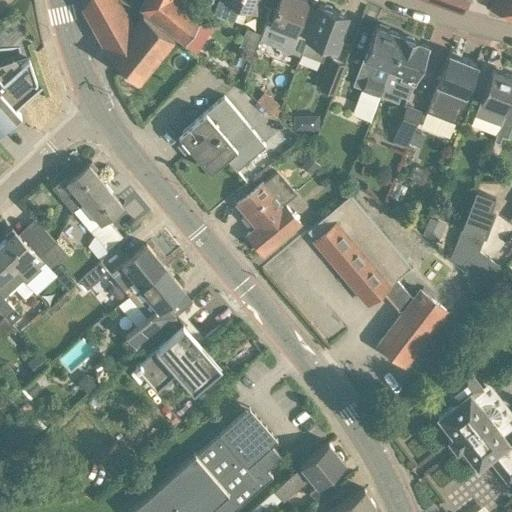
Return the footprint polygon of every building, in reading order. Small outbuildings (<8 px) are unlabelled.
[(82,0),(83,5),(109,54),(137,82),(171,38),(142,14),(133,24),(114,0),(82,0)] [(144,0),(141,8),(185,43),(200,20),(168,1),(169,0),(144,0)] [(216,0),(212,13),(234,21),(239,6),(258,14),(263,0),(216,0)] [(278,0),(270,24),(295,33),(306,0),(278,0)] [(434,0),(435,0),(462,10),(468,0),(467,0),(434,0)] [(511,0),(494,0),(490,9),(511,16),(511,0)] [(323,5),(319,4),(300,56),(318,63),(323,50),(336,54),(343,34),(338,32),(345,14),(332,9),(331,6),(326,4),(323,5)] [(212,28),(200,20),(185,43),(183,46),(195,54),(212,28)] [(369,122),(383,84),(401,35),(398,34),(396,32),(391,30),(389,30),(375,25),(357,74),(365,77),(351,115),(369,122)] [(401,35),(383,84),(402,91),(400,96),(408,98),(428,45),(414,40),(412,37),(407,35),(405,36),(401,35)] [(463,107),(468,95),(465,94),(477,64),(448,53),(426,111),(455,122),(461,106),(463,107)] [(332,94),(344,63),(331,58),(320,89),(332,94)] [(37,83),(29,59),(3,83),(0,79),(0,128),(8,121),(10,124),(21,115),(15,109),(41,85),(40,84),(38,86),(36,84),(37,83)] [(501,123),(511,92),(511,76),(492,69),(475,113),(500,123),(501,123)] [(264,91),(256,101),(276,118),(280,105),(264,91)] [(511,92),(501,123),(500,123),(496,135),(493,141),(499,143),(502,136),(506,138),(511,123),(511,92)] [(207,112),(183,132),(185,135),(178,142),(184,150),(188,146),(208,171),(225,157),(237,172),(259,153),(267,147),(225,97),(207,112)] [(407,147),(420,111),(407,106),(394,142),(407,147)] [(413,130),(408,143),(419,147),(424,134),(413,130)] [(299,164),(310,173),(315,167),(305,158),(299,164)] [(83,202),(105,184),(88,163),(66,181),(83,202)] [(327,192),(333,186),(326,178),(320,183),(327,192)] [(255,227),(282,204),(263,181),(236,204),(255,227)] [(105,184),(83,202),(72,211),(106,251),(121,237),(106,217),(122,204),(105,184)] [(484,238),(495,210),(491,208),(494,198),(475,191),(461,230),(450,258),(487,288),(503,268),(476,249),(480,236),(484,238)] [(411,266),(350,194),(325,214),(307,230),(308,230),(315,239),(314,239),(368,303),(382,291),(401,313),(378,344),(404,364),(446,310),(420,290),(413,299),(396,279),(397,279),(411,266)] [(282,204),(255,227),(247,234),(263,254),(300,223),(284,203),(282,204)] [(122,206),(112,214),(122,229),(133,221),(122,206)] [(438,241),(445,224),(428,218),(422,235),(438,241)] [(43,270),(41,268),(45,264),(38,256),(34,252),(15,231),(0,244),(0,254),(14,270),(23,279),(28,284),(43,270)] [(61,264),(69,256),(55,240),(46,249),(61,264)] [(129,295),(164,266),(146,243),(111,272),(129,295)] [(52,272),(61,264),(46,249),(38,256),(45,264),(52,272)] [(4,297),(23,279),(14,270),(0,254),(0,311),(4,315),(3,316),(11,323),(20,315),(4,297)] [(86,289),(108,270),(100,260),(78,280),(86,289)] [(164,266),(129,295),(147,317),(125,334),(136,349),(175,315),(165,303),(183,289),(164,266)] [(475,297),(482,290),(474,284),(471,287),(472,294),(475,297)] [(169,365),(192,392),(215,373),(221,367),(200,344),(183,324),(135,366),(149,382),(169,365)] [(37,353),(30,359),(40,371),(47,365),(37,353)] [(481,406),(480,404),(474,396),(483,389),(468,371),(443,390),(453,403),(438,416),(454,436),(449,439),(457,450),(462,446),(477,466),(489,457),(508,482),(511,479),(511,430),(505,436),(497,426),(500,423),(502,418),(502,413),(499,408),(495,405),(491,403),(486,404),(481,406)] [(93,383),(85,373),(76,381),(84,391),(93,383)] [(35,379),(23,387),(31,398),(43,389),(35,379)] [(27,400),(16,409),(27,422),(38,414),(27,400)] [(281,456),(243,413),(219,434),(196,454),(195,452),(193,454),(130,508),(128,510),(130,511),(229,511),(272,475),(267,468),(277,459),(281,456)] [(0,454),(6,461),(29,441),(20,431),(0,448),(0,454)] [(326,478),(345,462),(342,458),(342,455),(339,452),(336,452),(328,442),(247,511),(265,511),(280,499),(282,501),(310,477),(317,485),(309,492),(317,501),(334,487),(326,478)] [(373,511),(377,509),(364,488),(334,507),(328,511),(373,511)] [(492,511),(486,503),(472,511),(492,511)]
